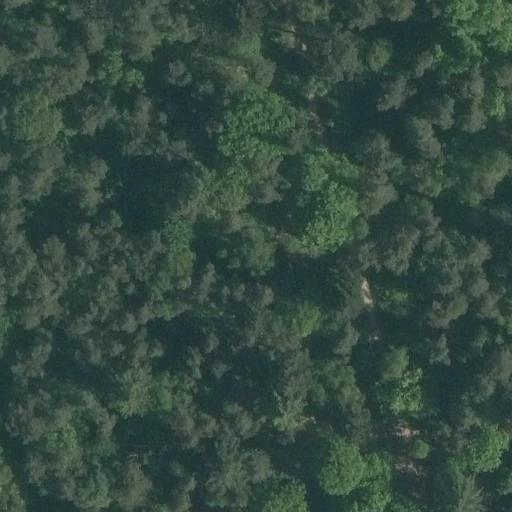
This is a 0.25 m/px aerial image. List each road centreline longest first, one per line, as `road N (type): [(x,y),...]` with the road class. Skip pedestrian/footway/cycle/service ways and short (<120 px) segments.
road 1 (track): [(290,0),(408,463)]
road 2 (track): [(0,334),(57,511)]
